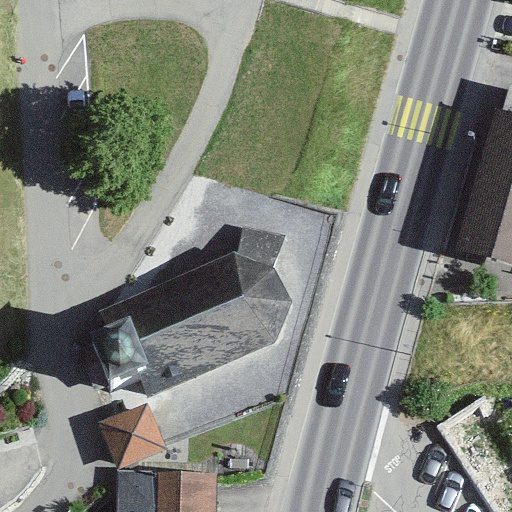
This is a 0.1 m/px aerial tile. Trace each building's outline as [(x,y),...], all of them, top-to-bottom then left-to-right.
[(511,87),(505,111),(495,108),(454,250),(511,266),(511,87)] [(237,254),(99,312),(106,328),(131,317),(150,362),(135,368),(149,401),(276,348),(288,308),(273,274),(284,239),(245,227),(237,254)] [(135,368),(150,362),(131,317),(106,328),(90,334),(109,380),(135,368)] [(511,511),(511,436),(484,389),(422,425),(473,511),(511,511)] [(100,420),(118,467),(166,448),(149,402),(100,420)] [(218,511),(219,474),(121,473),(120,511),(218,511)]
